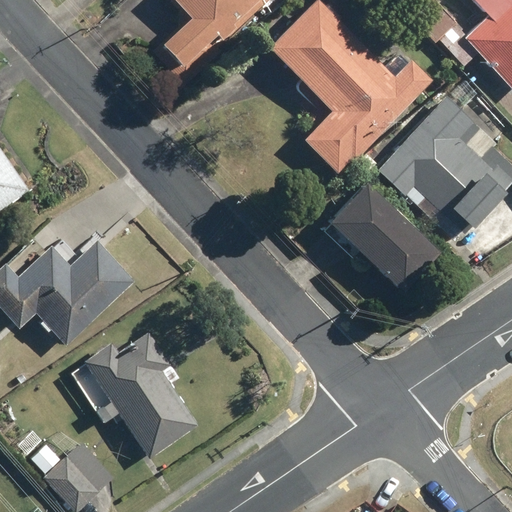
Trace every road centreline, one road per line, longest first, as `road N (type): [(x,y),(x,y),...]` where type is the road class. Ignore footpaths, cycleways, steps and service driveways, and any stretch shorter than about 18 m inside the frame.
road 1 (residential): [(0,0),(376,410)]
road 2 (residential): [(376,410),(228,511)]
road 3 (residential): [(511,317),(376,410)]
road 4 (residential): [(376,410),(472,511)]
